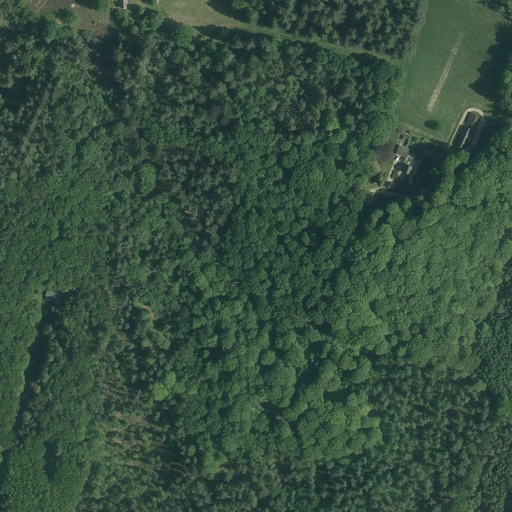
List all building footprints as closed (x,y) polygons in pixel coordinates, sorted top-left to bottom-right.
[(119,0),(121,8),(126,8),(126,0),(129,0),(119,0)] [(469,128),(477,131),(481,120),(473,117),(469,128)] [(473,130),(465,127),(457,145),(464,148),(473,130)] [(410,149),(400,145),(397,154),(407,157),(410,149)] [(406,160),(405,163),(403,167),(404,167),(403,171),(411,174),(415,164),(406,160)] [(58,290),(54,289),(48,287),(46,295),(52,296),(52,293),(57,294),(57,297),(62,299),(64,291),(58,290)]
